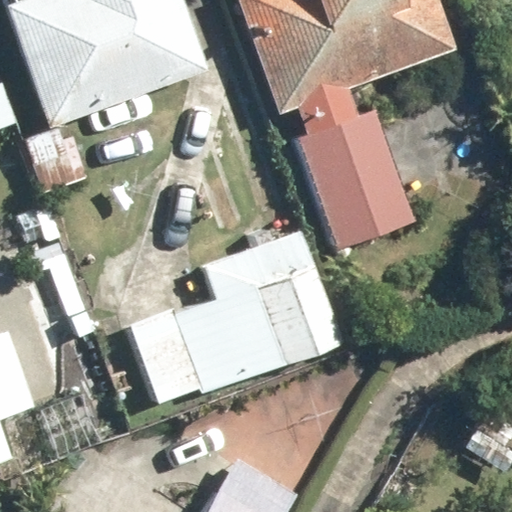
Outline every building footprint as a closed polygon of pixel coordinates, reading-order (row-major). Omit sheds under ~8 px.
[(2,0),(45,118),(204,62),(181,0),(2,0)] [(345,80),(452,41),(437,0),(236,0),(275,107),(293,100),(302,126),(294,129),(334,241),(411,214),(370,101),(355,107),(345,80)] [(0,128),(13,124),(22,120),(0,63),(0,128)] [(458,88),(378,116),(404,191),(485,163),(458,88)] [(94,177),(73,113),(15,131),(35,196),(94,177)] [(299,224),(201,260),(213,293),(171,308),(169,303),(127,318),(156,398),(197,383),(199,388),(340,337),(299,224)] [(76,269),(29,288),(58,358),(105,339),(76,269)] [(511,404),(486,391),(459,445),(511,472),(511,404)] [(0,455),(10,452),(0,424),(0,455)] [(198,511),(281,511),(295,490),(235,453),(198,511)]
